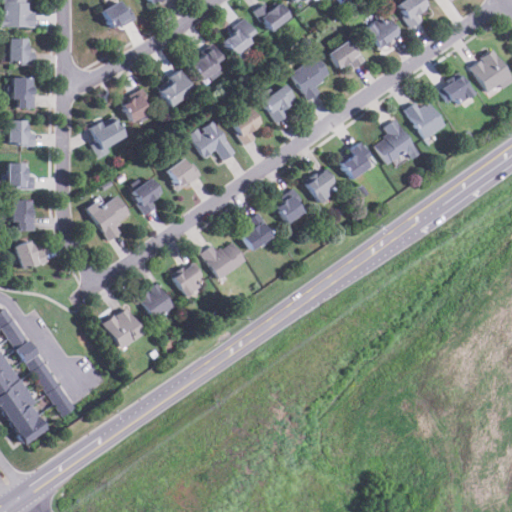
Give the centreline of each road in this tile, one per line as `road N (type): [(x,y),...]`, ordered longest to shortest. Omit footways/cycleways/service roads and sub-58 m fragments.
road 1 (secondary): [(0,510),(511,152)]
road 2 (residential): [(497,0),(96,286)]
road 3 (residential): [(96,286),(63,223),(61,0)]
road 4 (residential): [(218,0),(176,34),(62,91)]
